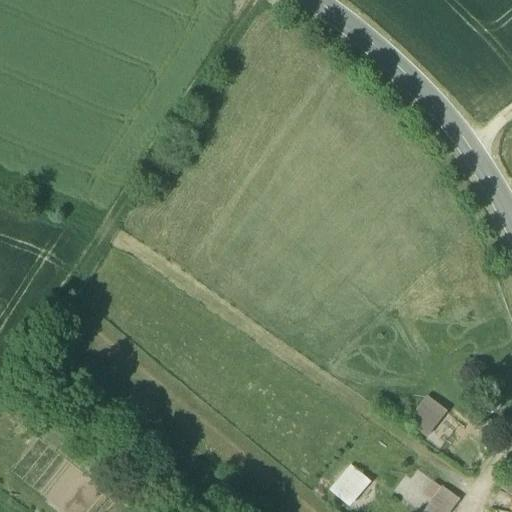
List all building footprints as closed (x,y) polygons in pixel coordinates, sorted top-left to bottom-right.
[(426,399),(406,424),(420,434),(439,409),(426,399)] [(484,419),(476,427),(485,436),(493,428),(484,419)] [(397,467),(383,485),(392,491),(405,473),(397,467)] [(368,481),(352,468),(331,493),(347,506),(368,481)] [(511,474),(501,490),(511,497),(511,496),(511,474)] [(440,489),(433,484),(424,497),(430,502),(440,489)] [(447,511),(456,500),(441,489),(424,511),(447,511)]
